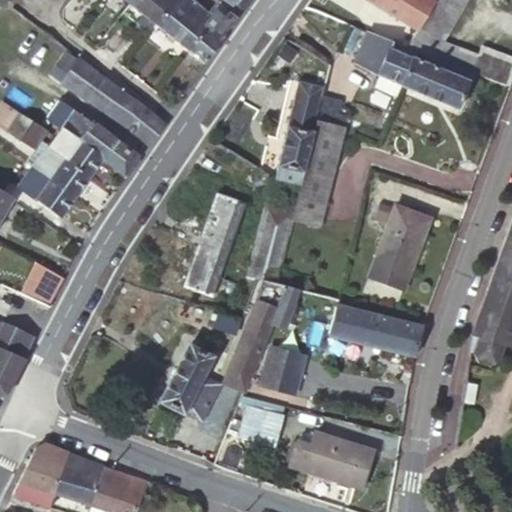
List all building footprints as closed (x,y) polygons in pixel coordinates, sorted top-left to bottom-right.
[(134,0),(130,6),(154,25),(171,1),(169,0),(134,0)] [(154,25),(188,50),(211,18),(186,0),(169,0),(171,1),(154,25)] [(245,0),(227,0),(240,8),(245,0)] [(427,0),(373,0),(413,25),(415,21),(427,0)] [(427,0),(415,21),(440,37),(462,0),(427,0)] [(225,20),(230,13),(220,6),(215,13),(225,20)] [(188,50),(203,62),(227,28),(235,15),(230,13),(225,20),(215,13),(211,18),(188,50)] [(397,82),(408,56),(410,50),(365,34),(352,64),(380,75),(397,82)] [(511,58),(479,47),(470,72),(509,86),(511,77),(511,58)] [(469,75),(423,55),(420,61),(408,56),(397,82),(455,107),(469,75)] [(127,131),(148,145),(162,126),(160,123),(139,105),(111,85),(77,59),(57,86),(127,131)] [(380,75),(374,89),(391,96),(397,82),(380,75)] [(313,122),(319,96),(322,87),(296,81),(275,178),(298,191),(313,122)] [(339,102),(319,96),(313,122),(340,128),(342,128),(345,118),(335,115),(339,102)] [(100,158),(125,175),(139,157),(72,113),(58,129),(66,136),(100,158)] [(30,125),(15,115),(3,134),(18,145),(30,125)] [(317,227),(340,128),(313,122),(298,191),(292,216),(290,221),(317,227)] [(66,136),(55,151),(89,173),(100,158),(66,136)] [(46,145),(31,166),(73,195),(88,175),(89,173),(55,151),(46,145)] [(58,215),(60,212),(73,195),(31,166),(16,186),(14,188),(58,215)] [(253,198),(226,187),(183,287),(226,305),(235,282),(220,276),(253,198)] [(431,221),(394,208),(367,285),(404,298),(431,221)] [(279,270),(290,221),(292,216),(265,210),(249,277),(257,279),(265,281),(275,285),(279,270)] [(511,326),(511,215),(491,276),(470,337),(473,338),(499,346),(505,347),(511,326)] [(61,278),(40,267),(33,281),(55,292),(61,278)] [(310,277),(279,270),(275,285),(285,287),(298,291),(306,293),(310,277)] [(275,285),(265,281),(255,301),(265,304),(252,332),(265,337),(269,326),(285,287),(275,285)] [(298,291),(285,287),(269,326),(282,331),(298,291)] [(419,359),(424,331),(334,306),(327,333),(419,359)] [(0,397),(3,399),(30,341),(0,326),(0,397)] [(265,337),(252,332),(247,329),(230,370),(248,378),(265,337)] [(495,361),(499,346),(473,338),(470,351),(470,352),(471,365),(485,369),(495,361)] [(205,355),(180,344),(156,403),(182,414),(182,411),(200,419),(215,383),(197,375),(205,355)] [(304,354),(269,346),(258,383),(293,392),(304,354)] [(283,415),(258,406),(247,434),(272,444),(283,415)] [(293,466),(372,489),(382,454),(326,438),(323,449),(299,442),(293,466)] [(89,508),(104,468),(44,447),(32,451),(10,497),(49,511),(54,497),(89,508)] [(136,511),(147,484),(104,468),(89,508),(98,511),(136,511)]
